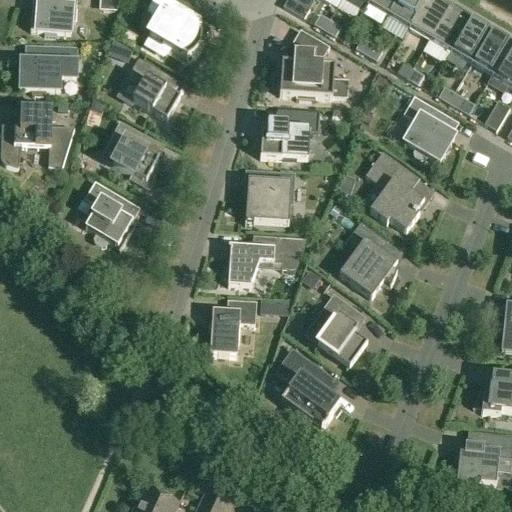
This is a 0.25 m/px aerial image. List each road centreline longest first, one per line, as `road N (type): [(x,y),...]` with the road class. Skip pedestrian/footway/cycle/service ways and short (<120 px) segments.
road 1 (residential): [(171,319),(266,8)]
road 2 (residential): [(396,446),(509,161)]
road 3 (track): [(86,511),(147,371)]
